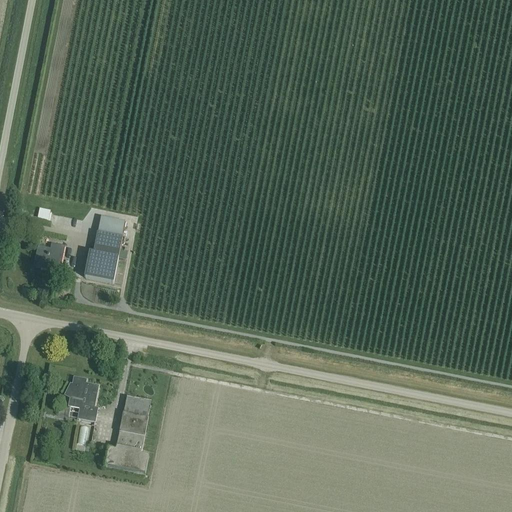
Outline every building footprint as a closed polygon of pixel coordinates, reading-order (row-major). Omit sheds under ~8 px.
[(125,223),(101,218),(98,234),(122,239),(125,223)] [(97,234),(93,254),(119,259),(122,239),(98,234),(97,234)] [(60,270),(65,248),(51,245),(50,250),(38,247),(33,268),(47,271),(47,267),(60,270)] [(93,254),(89,253),(84,279),(113,284),(119,259),(93,254)] [(59,288),(58,297),(68,299),(69,290),(59,288)] [(68,407),(68,408),(80,410),(78,420),(77,420),(95,424),(97,412),(92,411),(92,409),(94,409),(99,387),(86,384),(87,381),(73,378),(73,379),(74,379),(73,386),(70,385),(65,396),(70,399),(69,407),(68,407)] [(116,451),(112,451),(108,450),(105,468),(145,476),(148,458),(141,456),(148,419),(123,414),(116,451)]
